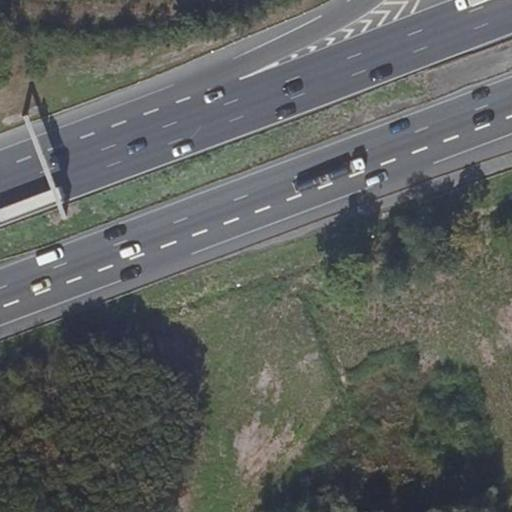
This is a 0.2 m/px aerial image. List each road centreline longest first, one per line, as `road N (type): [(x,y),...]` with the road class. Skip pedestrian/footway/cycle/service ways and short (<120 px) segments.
road 1 (trunk): [(0,301),(511,107)]
road 2 (trunk): [(511,0),(214,110)]
road 3 (trunk): [(214,110),(0,189)]
road 4 (trunk): [(369,0),(277,52),(214,110)]
